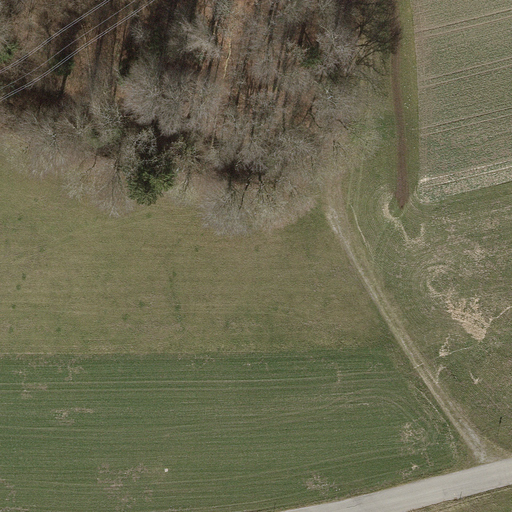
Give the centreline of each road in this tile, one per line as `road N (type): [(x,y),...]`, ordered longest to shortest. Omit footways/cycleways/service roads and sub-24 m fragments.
road 1 (track): [(496,475),(349,245),(331,202),(331,168)]
road 2 (tertiary): [(511,471),(348,511)]
